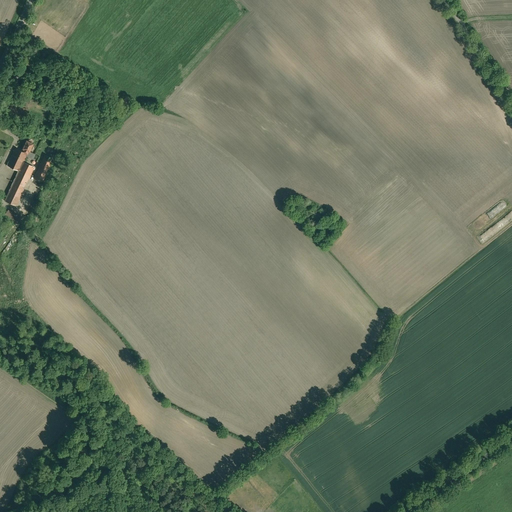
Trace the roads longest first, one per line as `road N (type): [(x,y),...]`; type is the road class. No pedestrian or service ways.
road 1 (track): [(393,315),(511,222)]
road 2 (unclassified): [(397,511),(511,435)]
road 3 (unclassified): [(511,107),(445,0)]
